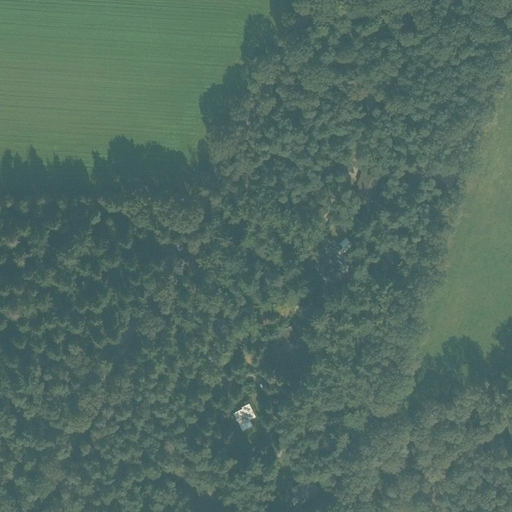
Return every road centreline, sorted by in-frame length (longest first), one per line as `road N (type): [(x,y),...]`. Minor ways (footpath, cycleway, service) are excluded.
road 1 (unclassified): [(28,511),(282,63)]
road 2 (track): [(330,511),(464,142)]
road 3 (track): [(200,203),(129,203),(79,219)]
